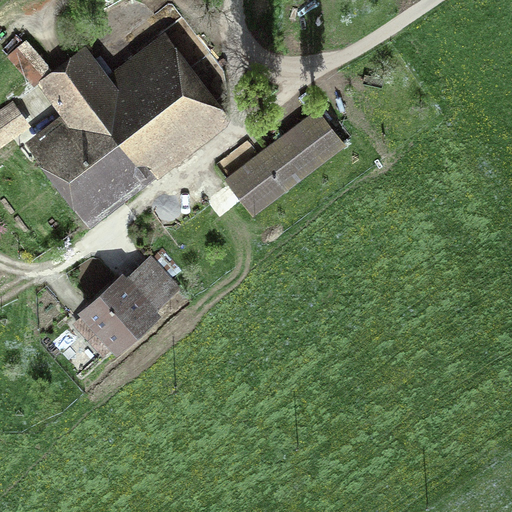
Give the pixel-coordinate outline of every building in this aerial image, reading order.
[(22,82),(50,121),(13,148),(75,233),(229,121),(166,34),(99,83),(72,46),(22,82)] [(34,65),(14,48),(1,64),(20,81),(34,65)] [(0,147),(23,131),(12,116),(0,124),(0,147)] [(341,156),(311,116),(220,185),(250,225),(341,156)] [(75,314),(111,356),(179,298),(144,256),(75,314)]
